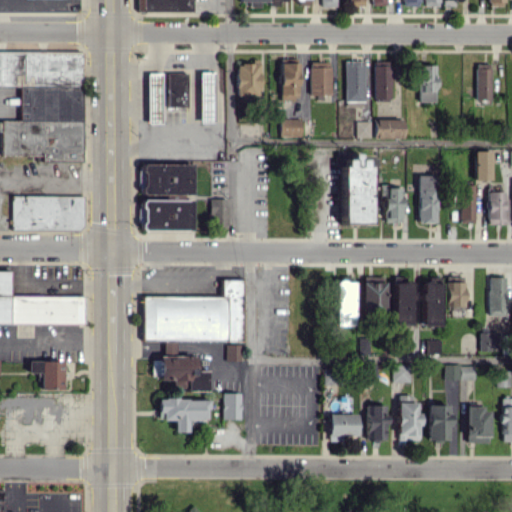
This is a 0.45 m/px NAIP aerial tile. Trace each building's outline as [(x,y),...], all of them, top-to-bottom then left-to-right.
[(188,0),(135,0),(135,10),(188,10),(188,0)] [(80,51),(0,50),(0,84),(18,85),(18,120),(0,120),(1,154),(39,154),(39,161),(81,160),(80,51)] [(343,101),(363,101),(362,60),(342,61),(343,101)] [(234,61),(234,98),(258,98),(258,62),(234,61)] [(329,61),(307,61),(307,94),(328,94),(329,61)] [(296,62),(277,62),(278,97),(297,96),(296,62)] [(390,100),(389,62),(372,62),(372,100),(390,100)] [(489,100),(488,63),(473,63),(474,100),(489,100)] [(416,101),(434,101),(434,64),(417,64),(416,101)] [(185,72),(164,72),(165,107),(186,106),(185,72)] [(211,72),(196,72),(197,122),(212,122),(211,72)] [(299,118),(277,118),(277,135),(299,135),(299,118)] [(402,137),(402,118),(372,118),(372,137),(402,137)] [(368,121),(353,121),(353,136),(368,136),(368,121)] [(489,150),(472,150),(471,179),(488,179),(489,150)] [(367,158),(356,158),(356,153),(349,153),(350,159),(340,159),(341,223),(367,223),(367,158)] [(190,163),(140,163),(140,197),(140,229),(190,230),(190,163)] [(434,174),(415,175),(416,222),(435,222),(434,174)] [(472,184),(457,185),(457,222),(473,222),(472,184)] [(400,222),(400,186),(380,186),(380,222),(400,222)] [(486,224),(504,223),(504,191),(485,191),(486,224)] [(81,195),(9,196),(10,229),(81,229),(81,195)] [(207,220),(216,221),(216,225),(226,226),(226,198),(207,198),(207,220)] [(82,296),(7,296),(7,271),(0,270),(0,322),(82,323),(82,296)] [(487,315),(504,314),(504,277),(486,277),(487,315)] [(241,340),(241,279),(219,278),(218,296),(141,295),(141,338),(162,339),(162,358),(150,358),(149,378),(171,378),(171,389),(206,390),(206,370),(191,370),(192,355),(174,355),(174,340),(241,340)] [(360,315),(383,314),(383,278),(360,278),(360,315)] [(410,326),(411,278),(392,278),(391,325),(410,326)] [(351,280),(333,281),(334,324),(352,324),(351,280)] [(419,325),(438,326),(439,280),(420,280),(419,325)] [(444,307),(463,307),(462,281),(444,281),(444,307)] [(477,349),(498,349),(498,331),(477,331),(477,349)] [(224,360),(240,359),(239,343),(223,344),(224,360)] [(26,372),(39,372),(39,388),(61,388),(60,360),(26,360),(26,372)] [(408,382),(408,364),(390,364),(390,382),(408,382)] [(473,365),(442,364),(442,379),(472,379),(473,365)] [(508,370),(494,370),(494,386),(509,386),(508,370)] [(238,419),(239,393),(221,392),(220,418),(238,419)] [(511,397),(498,398),(500,440),(511,439),(511,397)] [(206,399),(156,398),(156,419),(172,419),(172,431),(185,431),(185,419),(206,419),(206,399)] [(426,404),(426,439),(447,439),(447,420),(457,420),(457,398),(446,398),(446,404),(426,404)] [(395,443),(403,443),(403,439),(416,439),(417,399),(396,399),(395,443)] [(384,440),(384,405),(364,404),(364,440),(384,440)] [(487,406),(463,406),(464,442),(487,441),(487,406)] [(355,413),(327,413),(326,440),(339,440),(339,435),(355,436),(355,413)] [(11,511),(3,511),(4,488),(0,487),(0,511),(11,511)]
